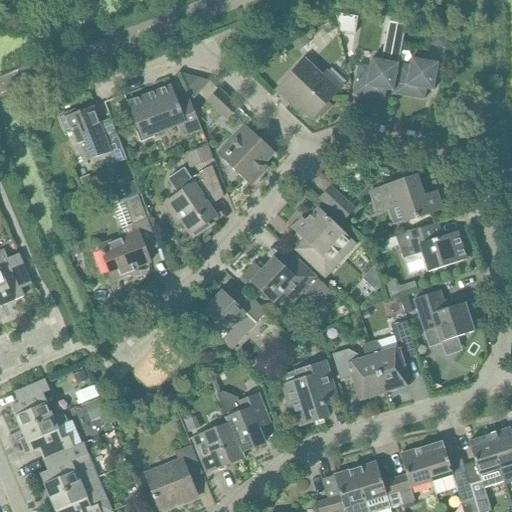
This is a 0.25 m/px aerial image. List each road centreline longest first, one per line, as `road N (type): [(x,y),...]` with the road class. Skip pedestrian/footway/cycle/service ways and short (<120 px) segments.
road 1 (residential): [(310,152),(332,140),(395,137),(436,150),(463,173),(498,252),(493,379)]
road 2 (residential): [(493,379),(462,403),(307,450),(231,511)]
road 3 (residential): [(310,152),(199,55),(120,85)]
road 4 (residential): [(157,318),(310,152)]
